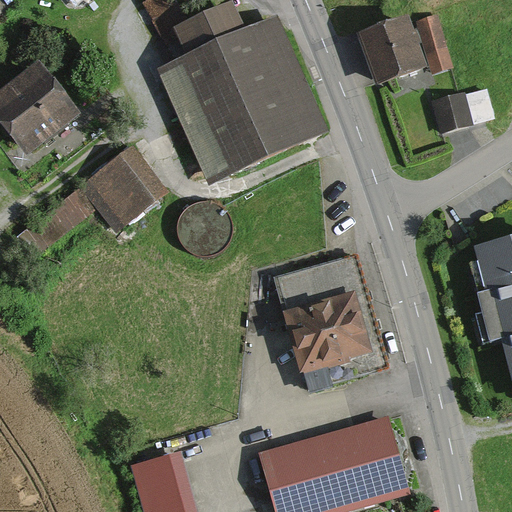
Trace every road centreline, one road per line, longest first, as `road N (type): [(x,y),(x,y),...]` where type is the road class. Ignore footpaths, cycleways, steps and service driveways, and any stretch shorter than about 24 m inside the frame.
road 1 (tertiary): [(457,511),(427,354),(389,215)]
road 2 (tertiary): [(389,215),(305,0)]
road 3 (residential): [(389,215),(511,139)]
